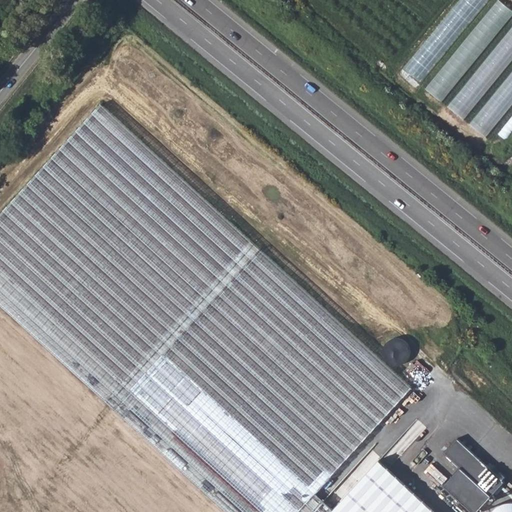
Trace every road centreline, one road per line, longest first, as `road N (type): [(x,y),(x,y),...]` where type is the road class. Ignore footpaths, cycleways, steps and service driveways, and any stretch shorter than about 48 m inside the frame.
road 1 (trunk): [(157,0),(511,289)]
road 2 (trunk): [(511,258),(195,0)]
